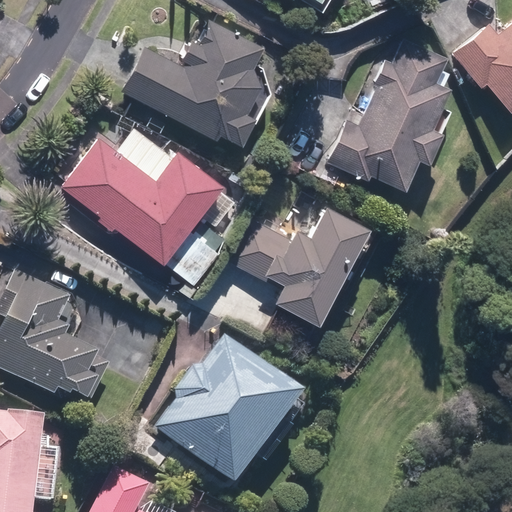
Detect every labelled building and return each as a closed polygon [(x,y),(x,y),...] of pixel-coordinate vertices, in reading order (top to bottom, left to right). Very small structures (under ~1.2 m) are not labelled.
[(511,20),(493,36),(485,26),(474,34),(448,54),(475,89),(480,86),(503,115),(511,107),(511,20)] [(130,69),(117,93),(209,142),(211,137),(233,149),(247,122),(238,117),(252,89),(245,71),(256,50),(202,21),(198,30),(200,31),(192,47),(186,44),(176,62),(180,65),(178,68),(141,48),(130,69)] [(365,178),(397,193),(411,162),(421,167),(435,136),(425,132),(444,92),(429,85),(441,61),(398,41),(387,64),(380,61),(368,86),(372,87),(354,126),(342,121),(322,163),(363,182),(365,178)] [(95,140),(57,188),(94,217),(91,221),(105,232),(107,229),(155,267),(216,190),(171,155),(168,159),(130,130),(112,153),(95,140)] [(267,305),(307,327),(358,232),(317,210),(301,239),(288,233),(284,240),(245,219),(222,261),(261,282),(262,280),(276,287),(267,305)] [(0,375),(45,398),(47,392),(59,398),(61,395),(77,404),(80,398),(86,401),(105,365),(88,356),(89,355),(57,339),(61,330),(50,325),(63,299),(10,272),(0,291),(0,375)] [(150,429),(223,487),(291,395),(218,337),(196,367),(188,367),(169,392),(171,401),(150,429)] [(150,356),(124,342),(110,368),(136,381),(150,356)] [(0,511),(25,511),(37,417),(2,413),(2,414),(0,414),(0,511)] [(128,511),(141,487),(108,469),(85,511),(128,511)]
